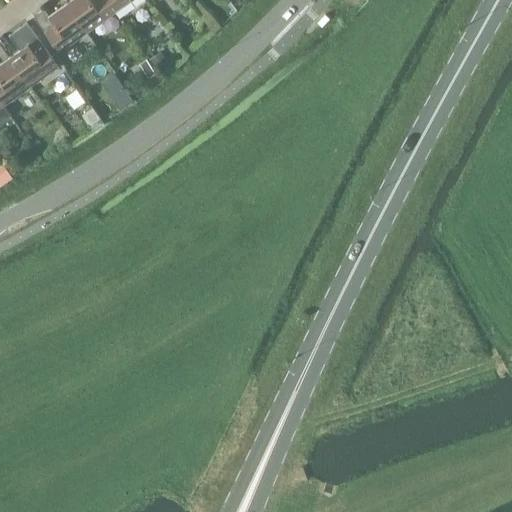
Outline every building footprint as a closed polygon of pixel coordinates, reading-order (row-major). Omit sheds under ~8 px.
[(71,0),(66,4),(87,33),(115,13),(105,0),(71,0)] [(105,0),(115,13),(132,0),(105,0)] [(87,33),(66,4),(50,16),(46,10),(35,17),(60,52),(87,33)] [(210,14),(202,21),(214,34),(221,27),(210,14)] [(27,45),(10,58),(31,87),(59,67),(44,47),(34,54),(27,45)] [(160,51),(149,58),(156,68),(167,62),(160,51)] [(0,102),(3,107),(31,87),(10,58),(0,64),(0,102)] [(147,61),(140,65),(148,77),(155,73),(147,61)] [(115,76),(103,84),(120,110),(132,102),(115,76)] [(0,125),(11,118),(3,107),(0,102),(0,125)] [(86,114),(85,119),(92,131),(99,127),(104,123),(94,108),(86,114)] [(28,134),(25,136),(30,144),(33,142),(28,134)]
